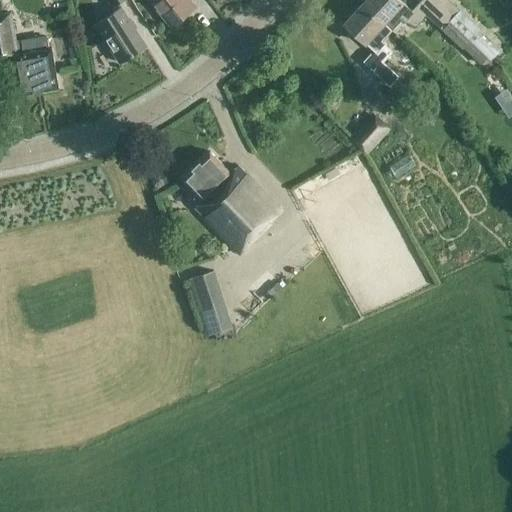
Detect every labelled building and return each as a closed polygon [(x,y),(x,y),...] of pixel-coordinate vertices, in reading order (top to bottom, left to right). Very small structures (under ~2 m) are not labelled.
[(149,0),(170,25),(194,6),(188,0),(149,0)] [(392,31),(402,20),(405,22),(416,27),(427,16),(442,29),(463,50),(464,48),(481,65),(488,58),(470,41),(449,22),(451,20),(428,0),(424,0),(413,12),(399,0),(366,0),(363,4),(384,23),(392,31)] [(470,41),(471,39),(492,59),(500,51),(479,31),(480,30),(446,0),(428,0),(451,20),(449,22),(470,41)] [(394,32),(392,31),(384,23),(363,4),(345,24),(374,51),(363,63),(389,86),(398,77),(383,63),(392,53),(384,43),(394,32)] [(96,25),(120,63),(146,46),(122,9),(96,25)] [(52,49),(49,49),(47,35),(21,40),(15,41),(11,13),(0,15),(0,57),(11,56),(18,95),(58,89),(52,49)] [(52,44),(58,82),(82,78),(77,40),(52,44)] [(373,115),(351,139),(366,152),(388,128),(373,115)] [(211,152),(183,179),(203,200),(195,208),(241,254),(272,224),(270,222),(282,211),(239,166),(231,173),(211,152)] [(317,239),(295,255),(304,267),(326,251),(317,239)] [(232,260),(211,268),(223,299),(244,291),(232,260)] [(206,273),(190,278),(208,334),(224,329),(206,273)] [(230,327),(249,320),(240,295),(221,302),(230,327)]
